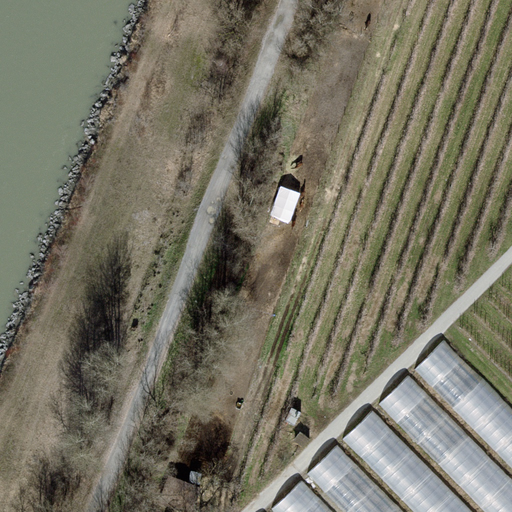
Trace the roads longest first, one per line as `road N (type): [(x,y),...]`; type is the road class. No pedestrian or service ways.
road 1 (unclassified): [(289,0),(96,511)]
road 2 (track): [(511,258),(250,511)]
